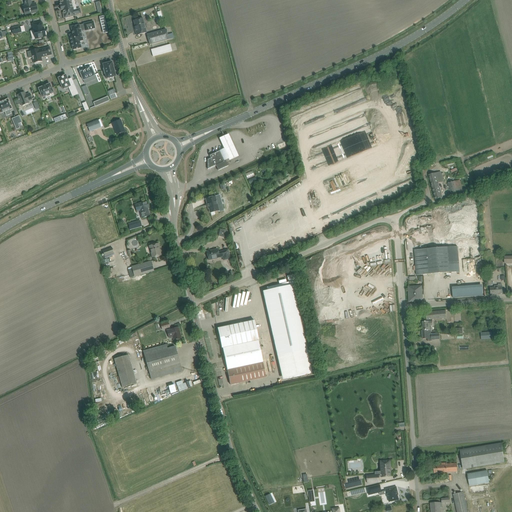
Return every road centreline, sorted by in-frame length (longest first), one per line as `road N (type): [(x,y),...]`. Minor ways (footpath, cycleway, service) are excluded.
road 1 (secondary): [(209,131),(385,51),(462,0)]
road 2 (unclassified): [(191,303),(392,214)]
road 3 (tertiary): [(256,511),(226,446),(191,303)]
road 4 (unclassified): [(415,511),(401,306)]
road 5 (secondary): [(0,228),(113,175)]
